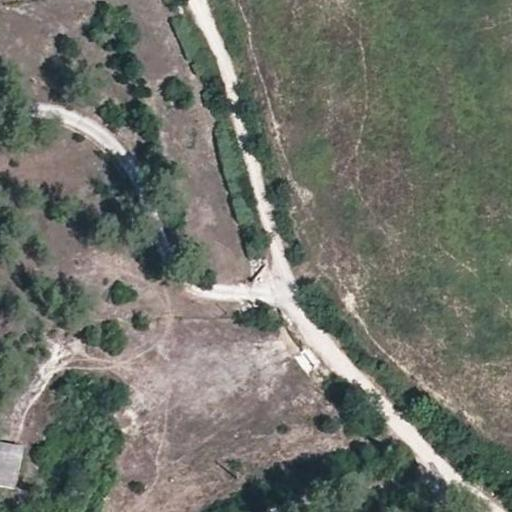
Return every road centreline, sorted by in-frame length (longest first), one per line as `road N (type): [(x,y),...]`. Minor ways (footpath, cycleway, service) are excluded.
road 1 (track): [(486,511),(451,483),(293,303),(192,0)]
road 2 (track): [(282,511),(303,500),(451,483)]
